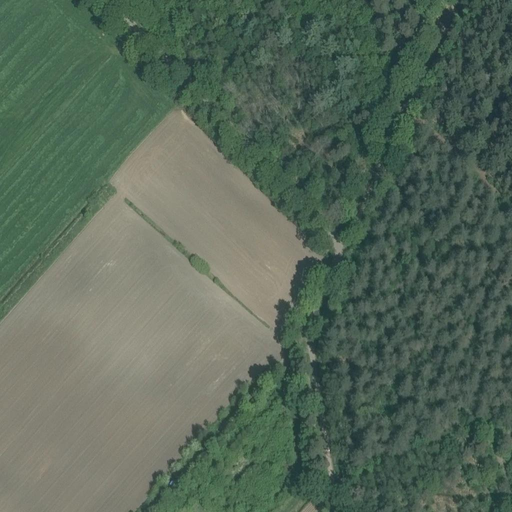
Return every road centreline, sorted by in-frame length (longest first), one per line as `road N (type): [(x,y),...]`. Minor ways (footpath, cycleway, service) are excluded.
road 1 (unclassified): [(342,248),(110,0)]
road 2 (track): [(312,332),(148,511)]
road 3 (unclassified): [(335,511),(312,332)]
